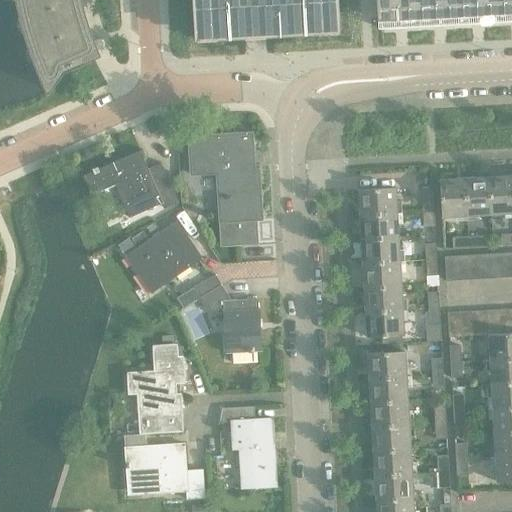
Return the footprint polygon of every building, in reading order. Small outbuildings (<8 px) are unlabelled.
[(19,0),(21,7),(23,17),(26,28),(28,35),(31,44),(35,56),(38,63),(41,71),(46,83),(50,91),(64,71),(100,55),(96,46),(97,47),(98,48),(99,49),(101,49),(102,49),(103,48),(104,48),(105,46),(105,45),(106,44),(106,43),(105,43),(105,42),(105,41),(104,40),(102,39),(101,39),(100,39),(99,40),(94,42),(90,31),(89,29),(86,19),(84,12),(82,3),(81,0),(19,0)] [(195,0),(198,34),(218,33),(218,39),(247,37),(247,33),(266,32),(266,36),(340,32),(338,0),(195,0)] [(379,0),(381,29),(420,27),(418,0),(379,0)] [(418,0),(420,27),(459,25),(457,0),(418,0)] [(457,0),(459,25),(498,23),(496,0),(457,0)] [(511,0),(496,0),(498,23),(511,22),(511,0)] [(253,133),(190,137),(192,175),(218,173),(222,246),(258,243),(256,220),(262,219),(259,169),(255,169),(253,133)] [(94,171),(84,176),(92,195),(116,185),(131,218),(163,204),(165,208),(178,202),(161,164),(149,170),(141,151),(99,169),(98,168),(93,170),(94,171)] [(511,177),(490,178),(492,214),(505,214),(506,219),(511,218),(511,177)] [(466,180),(468,216),(468,221),(479,220),(479,215),(492,214),(490,178),(466,180)] [(468,216),(466,180),(441,181),(443,217),(468,216)] [(396,188),(360,190),(361,215),(397,213),(402,213),(402,202),(397,202),(396,188)] [(423,195),(424,211),(435,211),(434,195),(423,195)] [(435,211),(424,211),(424,227),(435,227),(435,211)] [(397,213),(361,215),(363,240),(399,237),(397,213)] [(177,222),(127,256),(152,293),(202,258),(177,222)] [(143,232),(132,239),(138,248),(149,241),(143,232)] [(511,245),(511,234),(502,235),(502,246),(511,245)] [(485,236),(469,237),(470,248),(486,247),(485,236)] [(399,237),(363,240),(364,264),(400,262),(399,237)] [(470,248),(469,237),(453,238),(454,249),(470,248)] [(129,238),(119,245),(127,256),(137,249),(129,238)] [(425,244),(426,260),(437,259),(436,243),(425,244)] [(505,253),(493,254),(494,278),(506,278),(505,253)] [(493,254),(481,255),(482,279),(494,278),(493,254)] [(469,255),(457,256),(458,280),(470,280),(469,255)] [(481,255),(469,255),(470,280),(482,279),(481,255)] [(458,280),(457,256),(445,257),(446,281),(458,280)] [(437,259),(426,260),(427,276),(438,275),(437,259)] [(400,262),(364,264),(365,288),(402,286),(400,262)] [(195,289),(200,298),(222,285),(216,275),(194,288),(195,289)] [(200,298),(200,299),(208,313),(225,312),(227,353),(233,353),(234,363),(258,362),(257,352),(261,351),(258,299),(231,301),(222,285),(200,298)] [(402,286),(365,288),(367,313),(403,310),(402,286)] [(195,289),(179,298),(185,307),(200,299),(200,298),(195,289)] [(428,293),(429,309),(440,308),(439,292),(428,293)] [(440,308),(429,309),(430,325),(441,324),(440,308)] [(403,310),(367,313),(368,338),(381,337),(402,336),(404,336),(403,310)] [(496,310),(484,311),(486,335),(490,335),(498,335),(496,310)] [(508,310),(496,310),(498,335),(510,334),(508,310)] [(484,311),(472,312),(473,336),(486,335),(484,311)] [(461,337),(460,312),(448,313),(450,337),(461,337)] [(472,312),(460,312),(461,337),(473,336),(472,312)] [(498,335),(490,335),(491,360),(511,359),(511,333),(510,334),(498,335)] [(174,336),(162,337),(162,346),(174,345),(174,336)] [(402,336),(381,337),(382,345),(403,344),(402,336)] [(156,372),(128,373),(130,394),(139,394),(141,434),(183,431),(180,384),(185,384),(183,357),(178,358),(177,345),(174,345),(162,346),(154,347),(156,372)] [(450,346),(451,362),(462,362),(461,346),(450,346)] [(369,354),(370,379),(407,377),(405,352),(369,354)] [(432,359),(433,375),(444,374),(443,358),(432,359)] [(511,359),(491,360),(492,385),(511,383),(511,359)] [(462,362),(451,362),(452,378),(463,378),(462,362)] [(444,374),(433,375),(434,391),(445,390),(444,374)] [(407,377),(370,379),(372,403),(408,401),(407,377)] [(511,383),(492,385),(494,409),(511,407),(511,383)] [(453,395),(454,411),(465,410),(464,395),(453,395)] [(408,401),(372,403),(373,427),(409,425),(408,401)] [(223,409),(220,423),(232,422),(234,450),(240,449),(242,488),(236,488),(236,489),(277,487),(273,419),(255,420),(254,407),(223,409)] [(435,408),(436,424),(447,423),(446,407),(435,408)] [(511,407),(494,409),(495,433),(511,432),(511,407)] [(465,410),(454,411),(455,427),(466,427),(465,410)] [(447,423),(436,424),(436,440),(448,439),(447,423)] [(409,425),(373,427),(375,452),(411,450),(409,425)] [(511,432),(495,433),(497,458),(511,456),(511,432)] [(456,444),(457,460),(468,459),(467,443),(456,444)] [(185,444),(126,448),(127,469),(130,469),(131,486),(144,485),(145,495),(187,492),(188,500),(205,498),(203,470),(187,471),(185,444)] [(411,450),(375,452),(376,476),(412,474),(411,450)] [(437,456),(438,472),(449,472),(448,456),(437,456)] [(511,456),(497,458),(492,458),(492,469),(497,469),(498,483),(511,481),(511,456)] [(468,459),(457,460),(458,476),(469,475),(468,459)] [(449,472),(438,472),(439,488),(450,488),(449,472)] [(412,474),(376,476),(377,500),(414,498),(412,474)] [(414,511),(414,498),(377,500),(377,511),(414,511)]
